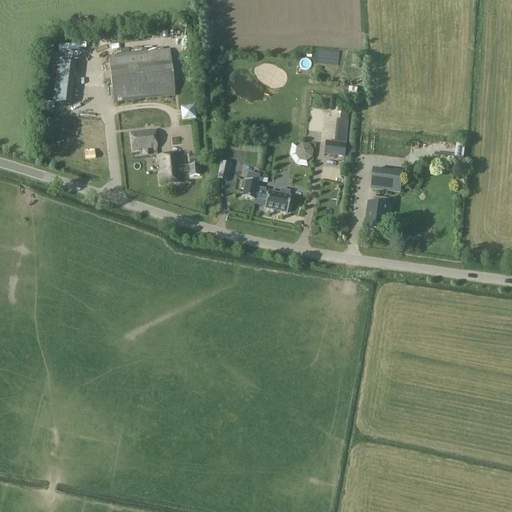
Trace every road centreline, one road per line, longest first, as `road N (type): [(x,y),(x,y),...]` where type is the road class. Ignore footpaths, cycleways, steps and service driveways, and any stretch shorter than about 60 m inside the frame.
road 1 (unclassified): [(511,281),(262,242),(0,163)]
road 2 (track): [(46,511),(58,472),(340,305),(350,258)]
